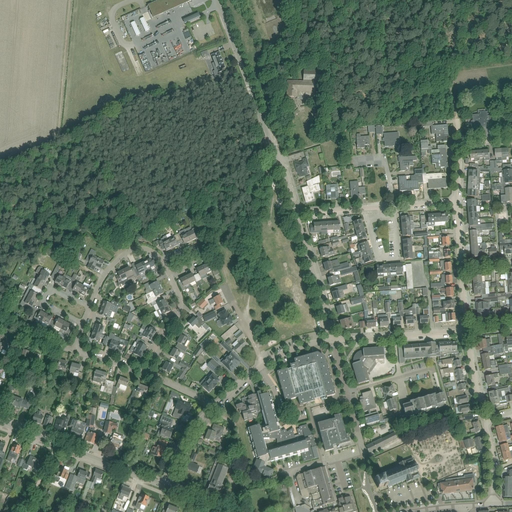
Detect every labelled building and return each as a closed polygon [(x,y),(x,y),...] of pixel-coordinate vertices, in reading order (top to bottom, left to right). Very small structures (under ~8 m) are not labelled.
[(192,0),(160,0),(148,5),(148,6),(153,18),(154,17),(169,11),(166,5),(171,3),(174,9),(184,4),(184,3),(187,2),(192,0)] [(140,9),(122,16),(124,20),(141,13),(140,9)] [(182,18),(184,24),(201,18),(199,12),(182,18)] [(144,17),(139,19),(145,32),(149,30),(144,17)] [(136,36),(140,34),(134,21),(130,23),(136,36)] [(200,52),(203,58),(209,55),(207,50),(200,52)] [(213,67),(215,71),(217,70),(218,73),(221,71),(221,72),(222,71),(221,69),(225,68),(219,53),(211,55),(214,63),(212,64),(213,67)] [(195,63),(200,76),(208,73),(203,60),(195,63)] [(303,70),(303,82),(287,81),(286,97),(297,97),(297,96),(313,97),(314,92),(315,92),(315,81),(323,81),(323,71),(303,70)] [(186,84),(182,71),(173,74),(178,87),(186,84)] [(473,120),(472,120),(472,129),(475,128),(484,128),(484,126),(487,126),(487,127),(489,127),(493,126),(493,122),(493,117),(493,115),(488,116),(488,112),(486,112),(485,109),(478,110),(478,115),(473,115),(473,120)] [(448,125),(431,126),(432,134),(436,134),(436,137),(436,142),(447,141),(446,134),(448,133),(448,125)] [(384,134),(384,136),(385,146),(399,145),(398,134),(395,134),(395,133),(384,134)] [(356,134),(357,137),(356,137),(357,148),(364,148),(364,145),(370,144),(369,136),(360,136),(360,134),(356,134)] [(420,141),(421,151),(432,150),(431,146),(427,147),(426,145),(428,145),(427,140),(420,141)] [(437,168),(440,168),(448,167),(446,153),(432,155),(432,164),(436,164),(437,168)] [(404,157),(404,156),(398,156),(399,162),(400,162),(401,171),(405,171),(405,165),(409,165),(409,166),(410,166),(413,166),(413,161),(416,161),(416,156),(404,157)] [(303,161),(299,163),(294,164),(297,171),(299,177),(304,176),(307,175),(305,167),(308,166),(306,159),(303,160),(303,161)] [(446,178),(437,179),(437,174),(429,175),(429,179),(428,180),(428,184),(428,189),(429,189),(428,187),(442,186),(442,188),(446,188),(446,178)] [(319,176),(311,180),(313,185),(320,183),(319,176)] [(406,181),(406,176),(400,177),(400,183),(404,182),(405,191),(402,191),(418,190),(418,180),(406,181)] [(501,183),(495,184),(495,187),(496,187),(503,187),(502,184),(508,183),(511,183),(511,176),(505,177),(502,177),(501,178),(501,183)] [(358,181),(350,182),(351,198),(359,197),(359,195),(365,194),(365,187),(359,188),(358,181)] [(308,187),(303,188),(304,193),(303,194),(306,202),(312,201),(309,192),(315,191),(315,192),(318,191),(317,185),(308,188),(308,187)] [(326,186),(327,195),(327,200),(338,199),(337,185),(326,186)] [(511,201),(511,195),(504,196),(501,196),(501,203),(496,203),(496,206),(504,206),(504,203),(511,201)] [(346,231),(348,231),(355,229),(363,226),(361,220),(353,222),(354,225),(349,226),(348,223),(344,225),(346,231)] [(321,231),(320,223),(314,224),(314,225),(310,225),(311,233),(321,232),(321,231)] [(363,226),(355,229),(357,235),(365,232),(363,226)] [(470,231),(470,238),(481,237),(480,237),(480,233),(483,233),(483,231),(488,230),(492,230),(492,227),(486,227),(475,228),(476,231),(470,231)] [(192,231),(186,234),(190,242),(192,241),(196,239),(195,236),(197,235),(194,228),(191,230),(192,231)] [(179,233),(176,235),(179,242),(182,240),(184,244),(188,243),(190,242),(186,234),(184,230),(179,233)] [(411,238),(424,237),(427,236),(427,232),(414,233),(414,234),(410,235),(410,230),(402,230),(403,237),(410,236),(411,238)] [(365,232),(357,235),(359,241),(366,239),(365,232)] [(173,235),(167,238),(168,240),(172,249),(174,248),(174,247),(178,245),(177,243),(179,242),(176,235),(173,236),(173,235)] [(427,236),(427,239),(433,239),(433,243),(438,242),(439,246),(439,245),(443,245),(443,246),(443,248),(444,248),(446,248),(445,245),(446,245),(446,247),(449,246),(449,245),(449,238),(439,239),(439,235),(436,235),(427,236)] [(168,240),(167,238),(166,236),(163,237),(163,238),(161,239),(161,240),(158,242),(158,241),(155,242),(157,246),(160,245),(162,250),(165,249),(166,251),(170,249),(170,250),(172,249),(168,240)] [(511,246),(510,243),(504,243),(504,241),(499,241),(500,248),(505,247),(505,255),(511,254),(511,246)] [(357,247),(359,252),(369,249),(367,243),(360,245),(358,245),(357,247)] [(329,247),(324,248),(320,250),(322,257),(328,255),(328,256),(334,255),(332,249),(330,250),(329,247)] [(444,248),(443,248),(439,248),(439,249),(440,251),(440,252),(440,258),(450,258),(450,250),(445,251),(444,248)] [(354,260),(355,260),(357,259),(356,256),(363,254),(364,257),(371,255),(369,249),(359,252),(355,253),(352,254),(353,257),(354,260)] [(495,249),(490,249),(487,249),(487,252),(489,252),(490,259),(493,258),(492,256),(497,255),(497,249),(495,249)] [(371,255),(364,257),(365,263),(373,261),(371,255)] [(104,261),(99,259),(93,256),(89,263),(90,263),(88,267),(93,270),(95,266),(100,269),(101,266),(102,266),(103,264),(104,261)] [(143,262),(141,263),(145,271),(151,269),(152,271),(155,270),(156,272),(159,271),(154,260),(151,261),(150,259),(143,262)] [(336,268),(335,264),(334,261),(324,264),(326,272),(332,270),(332,269),(336,268)] [(440,261),(440,264),(441,267),(442,267),(443,271),(445,271),(451,271),(451,263),(445,264),(445,261),(440,261)] [(51,277),(53,279),(57,273),(61,264),(58,263),(51,277)] [(137,269),(134,270),(137,277),(139,280),(142,279),(141,277),(146,274),(145,271),(141,263),(139,264),(138,265),(138,263),(135,265),(136,266),(135,266),(137,269)] [(204,264),(202,265),(206,274),(212,271),(214,276),(219,274),(216,268),(214,269),(212,264),(209,266),(208,263),(204,265),(204,264)] [(198,273),(196,275),(199,281),(201,285),(204,284),(200,277),(206,274),(202,265),(200,266),(200,267),(196,269),(198,273)] [(40,274),(37,280),(45,285),(46,282),(45,282),(47,279),(49,275),(42,270),(43,270),(43,269),(42,269),(42,268),(41,267),(40,267),(39,267),(38,268),(36,272),(40,274)] [(125,268),(123,270),(127,278),(128,281),(137,277),(134,270),(133,268),(130,269),(129,267),(125,269),(125,268)] [(127,278),(123,270),(121,271),(117,273),(119,276),(116,277),(115,277),(119,283),(117,284),(118,286),(121,284),(122,286),(129,283),(128,281),(127,278)] [(495,281),(494,278),(494,271),(486,271),(487,273),(491,273),(492,278),(492,282),(495,281)] [(58,285),(60,286),(66,275),(64,274),(62,277),(59,275),(60,274),(57,273),(53,279),(56,280),(55,283),(58,285)] [(188,274),(186,276),(190,284),(195,282),(196,283),(199,281),(196,275),(193,276),(191,273),(188,275),(188,274)] [(71,286),(74,280),(76,277),(75,276),(73,279),(66,275),(60,286),(62,287),(66,289),(69,284),(71,286)] [(190,284),(186,276),(183,277),(184,277),(180,279),(182,283),(179,285),(182,291),(185,290),(191,287),(190,284)] [(334,277),(333,277),(328,279),(330,286),(341,283),(340,280),(336,281),(334,277)] [(32,285),(31,288),(37,292),(38,289),(41,290),(43,286),(44,287),(45,285),(37,280),(34,279),(31,284),(32,285)] [(76,293),(78,294),(82,286),(77,283),(77,282),(74,280),(71,286),(74,287),(73,290),(76,292),(76,293)] [(149,282),(147,283),(150,290),(148,291),(149,293),(150,293),(153,292),(161,288),(160,285),(159,286),(157,282),(155,283),(154,280),(149,282)] [(82,286),(78,294),(80,295),(80,294),(84,296),(86,294),(88,295),(94,285),(91,283),(88,289),(82,286)] [(28,290),(25,296),(28,297),(36,302),(37,299),(36,299),(38,296),(35,294),(37,292),(31,288),(29,291),(28,290)] [(149,293),(147,295),(149,300),(150,300),(151,303),(154,301),(154,302),(160,299),(159,295),(163,293),(162,290),(161,288),(153,292),(150,293),(149,293)] [(452,289),(447,289),(441,289),(441,293),(447,293),(447,297),(453,296),(452,289)] [(345,298),(344,294),(339,296),(338,291),(332,293),(334,300),(345,298)] [(28,297),(25,296),(20,305),(26,308),(31,310),(32,307),(34,303),(35,304),(36,302),(28,297)] [(210,305),(213,304),(216,302),(217,306),(222,303),(219,296),(209,301),(210,305)] [(350,299),(352,305),(364,302),(362,296),(350,299)] [(483,303),(477,304),(477,306),(476,307),(476,311),(478,310),(478,311),(489,310),(489,303),(498,302),(497,297),(496,297),(487,298),(483,298),(483,303)] [(157,304),(159,310),(168,306),(167,304),(166,304),(164,300),(161,301),(160,299),(154,302),(155,305),(157,304)] [(203,299),(197,305),(202,309),(207,304),(203,299)] [(104,302),(102,308),(112,312),(114,306),(120,308),(121,305),(112,301),(111,304),(104,302)] [(449,302),(444,302),(444,305),(444,309),(448,309),(449,309),(454,309),(454,308),(455,307),(455,306),(454,305),(453,301),(449,302)] [(403,310),(403,311),(403,313),(405,313),(406,325),(410,325),(410,326),(414,326),(414,324),(413,315),(416,315),(416,304),(412,304),(412,307),(408,309),(408,310),(403,310)] [(168,306),(159,310),(156,311),(159,317),(161,320),(167,316),(166,313),(170,311),(168,308),(169,308),(168,306)] [(349,312),(348,308),(343,309),(342,306),(336,307),(339,315),(349,312)] [(419,317),(420,319),(420,324),(428,323),(427,315),(429,315),(429,307),(427,307),(427,309),(423,310),(423,312),(424,317),(419,317)] [(112,312),(102,308),(99,315),(106,317),(110,318),(112,312)] [(41,326),(41,325),(47,314),(45,313),(44,313),(40,311),(39,314),(37,313),(33,319),(36,320),(35,322),(41,326)] [(214,311),(202,316),(205,322),(216,317),(214,311)] [(228,317),(225,311),(221,313),(221,312),(217,314),(222,324),(226,322),(227,325),(232,323),(231,321),(232,321),(230,316),(228,317)] [(129,312),(126,321),(130,323),(134,315),(129,312)] [(47,326),(50,328),(53,322),(51,320),(52,317),(48,315),(49,315),(47,314),(41,325),(46,328),(47,326)] [(397,314),(390,315),(391,319),(393,319),(393,321),(393,326),(401,325),(401,320),(400,314),(397,314)] [(386,315),(377,315),(378,320),(380,320),(380,322),(380,327),(388,326),(388,321),(388,319),(388,315),(386,315)] [(365,321),(365,327),(367,327),(367,328),(368,328),(368,329),(371,329),(371,327),(376,327),(375,320),(374,316),(371,317),(372,321),(367,321),(365,321)] [(201,326),(202,326),(205,324),(198,317),(195,320),(193,318),(188,323),(192,328),(195,324),(199,328),(201,326)] [(53,329),(59,332),(60,330),(65,321),(62,320),(59,318),(56,323),(53,322),(50,328),(53,329)] [(353,327),(352,322),(351,318),(340,321),(343,330),(353,327)] [(60,330),(59,332),(65,335),(65,334),(68,335),(71,329),(69,328),(70,325),(66,323),(67,322),(65,321),(60,330)] [(96,324),(94,332),(101,334),(103,327),(96,324)] [(141,329),(145,331),(153,336),(156,331),(146,325),(145,327),(143,325),(141,329)] [(92,336),(91,339),(98,342),(99,338),(104,340),(102,344),(106,346),(107,342),(109,337),(101,334),(94,332),(93,331),(92,335),(92,336)] [(153,336),(145,331),(143,334),(141,333),(139,336),(142,338),(142,337),(150,341),(153,336)] [(234,349),(238,353),(247,345),(243,340),(242,339),(245,336),(241,332),(235,338),(238,341),(237,342),(239,344),(234,349)] [(109,337),(107,342),(110,344),(109,348),(113,350),(112,351),(114,352),(118,343),(119,338),(115,336),(115,335),(111,333),(109,337)] [(178,343),(176,347),(185,352),(187,348),(184,346),(187,340),(190,341),(191,339),(189,337),(188,339),(185,338),(182,336),(181,335),(177,343),(178,343)] [(136,348),(144,353),(147,347),(144,346),(146,343),(138,339),(135,343),(138,345),(136,348)] [(480,341),(481,349),(490,347),(489,343),(491,342),(490,339),(480,341)] [(439,343),(439,344),(439,353),(440,359),(447,357),(447,354),(451,354),(459,353),(458,349),(457,349),(456,342),(451,343),(451,342),(439,343)] [(118,343),(114,352),(116,353),(117,351),(121,353),(124,345),(118,343)] [(438,353),(439,353),(439,344),(435,344),(435,343),(427,344),(403,346),(404,358),(436,355),(436,354),(438,354),(438,353)] [(174,349),(169,356),(174,358),(176,360),(177,360),(180,361),(182,359),(178,357),(180,353),(183,355),(185,352),(176,347),(176,346),(174,349)] [(193,355),(198,358),(203,350),(199,347),(193,355)] [(144,353),(136,348),(133,353),(141,358),(144,353)] [(375,360),(384,360),(384,359),(383,359),(383,356),(384,356),(384,348),(383,348),(376,348),(376,349),(371,349),(364,349),(364,350),(363,350),(363,352),(360,352),(358,353),(356,355),(354,358),(354,361),(355,364),(353,364),(353,365),(352,365),(354,372),(355,372),(356,377),(358,384),(359,384),(369,381),(367,372),(368,371),(371,373),(377,364),(374,362),(375,360)] [(23,350),(23,352),(18,351),(15,363),(22,365),(23,360),(26,361),(27,359),(30,360),(30,361),(36,363),(38,354),(32,353),(32,354),(28,353),(29,352),(23,350)] [(490,361),(489,357),(493,356),(493,352),(488,353),(488,354),(482,355),(483,359),(482,359),(483,363),(484,363),(490,361)] [(240,363),(232,354),(227,359),(236,368),(236,367),(237,367),(237,366),(239,364),(240,363)] [(317,384),(321,398),(321,399),(325,398),(326,400),(327,399),(327,397),(335,395),(329,376),(331,376),(328,369),(329,368),(326,362),(325,362),(324,357),(317,354),(313,355),(312,354),(305,355),(305,356),(298,357),(298,359),(294,360),(295,362),(290,363),(291,369),(288,370),(288,369),(278,372),(286,401),(298,398),(300,405),(315,401),(312,391),(295,395),(290,376),(296,374),(295,372),(294,372),(293,370),(297,369),(297,370),(307,367),(308,371),(314,374),(318,373),(321,383),(317,384)] [(456,358),(442,360),(443,365),(451,365),(452,368),(461,366),(460,360),(457,361),(456,358)] [(236,368),(227,359),(222,363),(231,372),(232,371),(234,369),(235,369),(235,368),(236,368)] [(55,363),(54,368),(53,370),(57,371),(58,367),(65,369),(67,362),(65,362),(66,361),(63,360),(63,361),(60,360),(58,364),(55,363)] [(206,363),(205,364),(214,373),(220,367),(212,360),(207,364),(206,363)] [(181,361),(179,365),(188,371),(189,371),(191,367),(181,361)] [(490,361),(484,363),(485,370),(491,369),(491,370),(496,369),(495,366),(494,361),(490,361)] [(188,371),(179,365),(172,362),(170,365),(166,362),(164,366),(163,365),(162,368),(162,369),(162,370),(169,373),(172,367),(174,368),(175,367),(181,370),(181,371),(182,372),(178,377),(181,380),(188,371)] [(72,364),(71,368),(70,371),(69,374),(74,375),(74,373),(78,374),(81,366),(80,366),(80,365),(76,364),(76,365),(72,364)] [(452,368),(439,371),(441,376),(444,375),(444,374),(453,373),(454,377),(463,375),(462,369),(459,370),(458,367),(461,366),(452,368)] [(96,370),(93,381),(100,384),(101,382),(105,383),(104,386),(105,386),(104,392),(107,393),(111,395),(112,395),(113,387),(114,382),(106,380),(108,374),(96,370)] [(493,376),(491,376),(487,377),(488,386),(491,386),(491,388),(499,387),(499,383),(495,384),(494,379),(499,378),(498,374),(493,375),(493,376)] [(203,386),(202,387),(209,392),(213,388),(213,389),(217,385),(216,384),(219,381),(213,375),(209,379),(203,386)] [(445,384),(445,388),(465,384),(462,385),(461,382),(464,381),(464,379),(465,379),(464,376),(463,376),(463,375),(454,377),(454,380),(447,383),(445,384)] [(119,388),(125,391),(127,387),(129,381),(120,377),(116,387),(119,388)] [(14,387),(16,386),(17,384),(15,382),(10,384),(8,390),(9,390),(11,391),(13,390),(14,387)] [(447,397),(449,397),(464,394),(463,391),(466,390),(465,384),(445,388),(456,386),(456,389),(450,392),(448,392),(446,392),(447,397)] [(139,385),(137,389),(135,395),(138,396),(139,393),(145,395),(149,396),(151,391),(147,390),(148,388),(139,385)] [(394,393),(392,385),(385,387),(386,393),(383,393),(385,400),(392,398),(391,394),(394,393)] [(490,392),(491,399),(503,397),(502,393),(501,393),(501,391),(509,390),(508,386),(491,389),(492,392),(490,392)] [(384,421),(383,418),(382,414),(379,415),(378,412),(376,413),(375,409),(377,409),(372,391),(362,394),(363,397),(361,397),(361,398),(361,400),(360,401),(363,413),(370,411),(371,414),(364,416),(367,425),(380,421),(380,423),(384,421)] [(259,424),(251,427),(247,428),(248,428),(257,458),(260,457),(260,458),(259,460),(257,459),(254,467),(255,467),(254,471),(261,473),(263,474),(270,477),(271,473),(273,474),(274,470),(266,467),(268,462),(301,453),(303,461),(319,457),(314,440),(315,440),(314,435),(312,436),(310,429),(309,429),(308,425),(300,427),(301,429),(297,430),(299,435),(295,436),(293,429),(287,433),(285,430),(281,432),(281,431),(270,393),(261,396),(260,392),(257,393),(258,396),(255,397),(254,395),(253,393),(247,394),(248,398),(242,399),(242,400),(243,404),(242,404),(236,406),(237,410),(239,409),(240,412),(242,412),(245,421),(249,420),(249,421),(253,420),(251,413),(252,413),(254,414),(257,416),(260,412),(259,410),(262,409),(263,410),(262,411),(266,423),(261,425),(262,429),(263,429),(263,432),(262,432),(261,428),(260,428),(259,424)] [(403,406),(407,420),(448,408),(443,394),(440,395),(439,393),(410,402),(411,403),(403,406)] [(457,399),(458,404),(461,403),(461,404),(468,402),(468,401),(469,401),(468,397),(467,398),(467,396),(460,398),(460,395),(464,394),(449,397),(453,396),(454,399),(457,399)] [(503,397),(491,399),(490,399),(491,402),(492,402),(492,405),(500,404),(499,401),(507,399),(508,402),(511,401),(511,394),(510,395),(503,397)] [(12,396),(11,399),(9,404),(20,408),(21,406),(28,409),(32,399),(26,397),(25,401),(23,400),(12,396)] [(131,396),(126,411),(128,412),(129,408),(130,408),(131,405),(134,406),(136,402),(134,401),(135,397),(131,396)] [(387,401),(390,411),(396,409),(395,406),(396,405),(395,403),(394,403),(393,399),(387,401)] [(172,417),(180,420),(182,415),(183,416),(184,412),(188,414),(189,410),(191,405),(185,403),(185,404),(179,401),(177,405),(172,417)] [(461,403),(458,404),(455,405),(455,408),(459,408),(460,413),(470,411),(470,410),(471,410),(470,406),(469,407),(469,405),(462,407),(461,404),(461,403)] [(90,407),(86,423),(85,426),(93,428),(95,416),(96,409),(90,407)] [(35,414),(34,416),(32,421),(41,424),(43,416),(40,415),(42,411),(38,410),(37,414),(35,414)] [(66,428),(70,415),(67,414),(66,419),(62,418),(61,421),(57,420),(54,429),(62,431),(63,427),(66,428)] [(318,424),(321,436),(326,452),(334,449),(333,447),(347,443),(349,443),(350,442),(350,441),(348,434),(347,435),(341,414),(334,416),(335,419),(318,424)] [(47,415),(45,420),(44,425),(49,427),(52,417),(47,415)] [(85,426),(86,423),(83,422),(81,426),(77,424),(79,420),(72,418),(68,426),(72,428),(70,434),(81,439),(83,434),(82,434),(85,426)] [(171,424),(161,418),(159,423),(161,423),(159,428),(162,429),(160,435),(165,437),(165,436),(170,438),(170,437),(171,436),(171,434),(171,433),(173,430),(169,428),(171,424)] [(104,432),(111,434),(113,423),(106,421),(104,432)] [(472,423),(474,429),(471,430),(472,435),(476,433),(482,431),(479,421),(472,423)] [(212,429),(212,431),(222,435),(223,433),(224,428),(214,424),(212,429)] [(498,435),(508,432),(510,432),(508,425),(496,428),(498,435)] [(97,440),(100,432),(93,429),(93,430),(89,428),(87,435),(85,440),(93,443),(95,439),(97,440)] [(391,435),(382,439),(385,445),(397,439),(394,433),(394,434),(392,429),(389,431),(391,435)] [(222,435),(212,431),(208,430),(205,438),(213,441),(215,435),(221,437),(222,435)] [(141,438),(147,440),(150,435),(143,432),(141,438)] [(508,432),(498,435),(500,442),(507,440),(506,437),(509,436),(508,432)] [(126,443),(122,442),(123,440),(119,438),(120,436),(114,434),(110,445),(119,449),(119,448),(123,450),(126,443)] [(481,437),(477,438),(474,439),(471,440),(471,439),(464,441),(467,449),(473,447),(476,446),(477,451),(485,448),(481,437)] [(366,447),(367,449),(374,446),(374,447),(379,445),(380,448),(385,446),(385,445),(382,439),(366,447)] [(153,447),(152,449),(151,454),(160,458),(161,455),(163,455),(168,443),(163,441),(160,440),(157,448),(153,447)] [(501,446),(503,453),(511,450),(511,446),(509,447),(508,444),(501,446)] [(10,451),(7,461),(11,462),(13,458),(16,460),(19,452),(20,450),(19,450),(20,447),(15,445),(14,447),(13,447),(12,449),(11,451),(10,451)] [(374,446),(367,449),(369,454),(380,448),(379,445),(374,447),(374,446)] [(511,450),(503,453),(505,460),(511,458),(511,450)] [(199,466),(193,464),(195,460),(194,460),(197,455),(193,453),(187,469),(197,473),(199,466)] [(25,460),(23,465),(22,468),(27,470),(29,465),(39,469),(41,463),(40,461),(34,459),(34,457),(30,456),(28,462),(25,460)] [(207,482),(209,483),(210,483),(208,489),(219,493),(221,488),(223,488),(224,485),(222,484),(228,468),(226,467),(227,465),(221,463),(221,465),(220,464),(221,460),(216,458),(214,465),(207,482)] [(377,479),(375,478),(374,479),(376,480),(378,487),(378,488),(380,489),(380,487),(384,486),(385,487),(386,487),(387,487),(387,486),(388,488),(389,488),(389,487),(392,486),(393,486),(394,486),(397,484),(398,485),(398,484),(402,482),(402,483),(403,483),(403,482),(406,481),(407,482),(406,483),(407,483),(407,484),(408,483),(412,481),(412,482),(413,481),(421,477),(419,473),(419,472),(418,471),(419,469),(420,469),(420,468),(418,468),(418,466),(418,465),(417,466),(415,465),(415,464),(413,458),(405,461),(404,461),(404,462),(400,463),(399,463),(399,464),(398,464),(399,465),(400,466),(396,468),(396,467),(395,467),(396,468),(392,469),(391,469),(391,470),(388,471),(387,471),(386,471),(387,472),(383,473),(383,472),(382,473),(380,474),(381,477),(377,479)] [(312,502),(314,510),(314,511),(325,511),(335,509),(333,502),(335,502),(325,467),(318,469),(318,467),(312,469),(312,470),(299,474),(299,475),(298,478),(297,478),(302,496),(305,498),(310,497),(311,500),(309,501),(309,503),(312,502)] [(51,482),(54,484),(55,481),(58,483),(60,478),(67,480),(69,475),(66,474),(67,471),(61,468),(59,472),(57,475),(54,474),(51,482)] [(101,479),(102,476),(104,472),(96,469),(91,482),(88,481),(76,511),(83,511),(85,508),(84,508),(87,504),(84,502),(89,488),(94,489),(98,478),(101,479)] [(80,471),(78,477),(78,478),(75,477),(75,475),(72,483),(70,490),(73,491),(77,482),(79,482),(79,483),(84,484),(88,474),(87,473),(87,472),(84,472),(80,471)] [(464,478),(456,479),(458,492),(474,489),(473,484),(475,484),(474,474),(464,476),(464,478)] [(458,492),(456,479),(446,480),(446,483),(438,484),(439,487),(441,487),(442,494),(458,492)] [(123,487),(122,491),(121,495),(119,494),(114,506),(117,508),(120,500),(130,503),(132,498),(129,496),(131,490),(123,487)] [(147,502),(149,497),(142,495),(141,498),(140,497),(136,507),(140,508),(144,510),(146,506),(147,502)] [(339,511),(353,511),(355,511),(353,504),(352,504),(350,497),(347,498),(346,495),(338,497),(340,503),(339,503),(340,508),(339,509),(339,511)]
